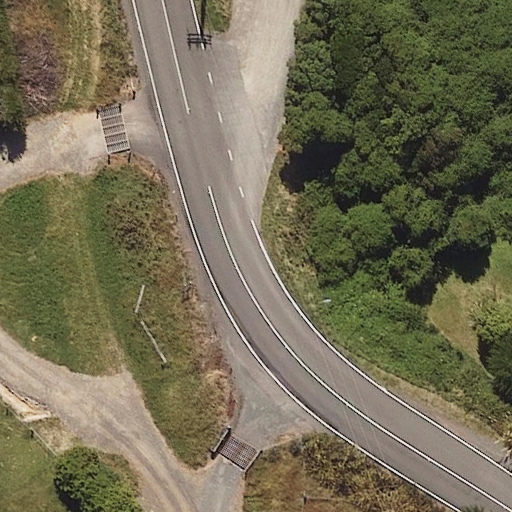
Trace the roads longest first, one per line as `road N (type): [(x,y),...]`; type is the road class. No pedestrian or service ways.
road 1 (secondary): [(214,206),(257,306),(299,361),(348,404),(511,510)]
road 2 (residential): [(214,206),(285,0)]
road 3 (secondary): [(164,0),(214,206)]
